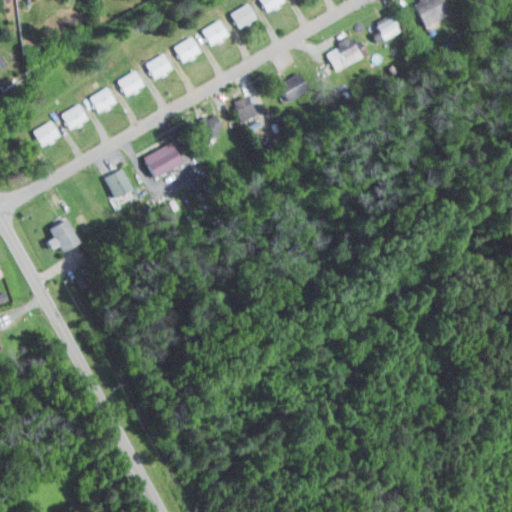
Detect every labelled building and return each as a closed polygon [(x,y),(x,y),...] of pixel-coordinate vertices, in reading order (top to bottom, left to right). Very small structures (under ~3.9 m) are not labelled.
[(261,0),(268,11),(285,1),(284,0),(261,0)] [(418,0),(413,3),(425,24),(447,12),(440,0),(418,0)] [(231,14),(239,29),(257,18),(248,4),(231,14)] [(373,27),(382,40),(400,29),(391,15),(373,27)] [(203,29),(211,44),(229,34),(220,19),(203,29)] [(175,46),(184,61),(201,50),(192,36),(175,46)] [(327,55),(337,70),(362,54),(353,39),(327,55)] [(146,64),(155,79),(172,68),(163,54),(146,64)] [(118,80),(127,95),(144,84),(135,70),(118,80)] [(274,84),(284,101),(307,87),(297,71),(274,84)] [(90,97),(99,112),(116,102),(108,87),(90,97)] [(233,102),(244,122),(258,113),(247,94),(233,102)] [(62,113),(71,128),(88,118),(79,103),(62,113)] [(193,124),(203,140),(225,128),(217,112),(193,124)] [(34,130),(42,145),(60,135),(51,120),(34,130)] [(143,158),(156,178),(182,159),(173,141),(143,158)] [(104,177),(116,196),(133,186),(121,166),(104,177)] [(50,229),(64,253),(80,243),(66,220),(50,229)]
